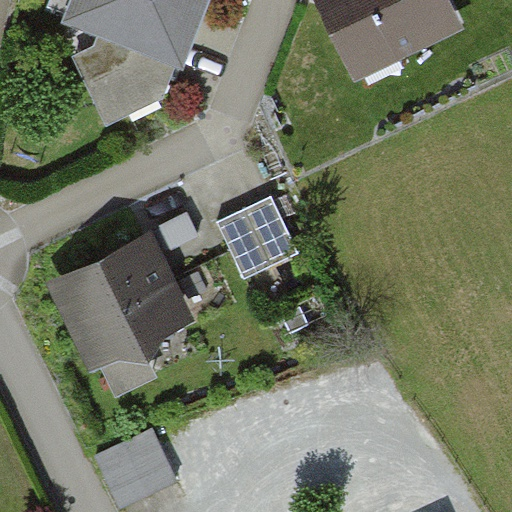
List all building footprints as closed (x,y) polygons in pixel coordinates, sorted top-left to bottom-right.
[(80,0),(76,12),(142,37),(131,66),(92,85),(109,120),(165,93),(199,0),(80,0)] [(326,0),(353,57),(390,39),(404,44),(454,21),(443,0),(326,0)] [(272,195),(219,221),(246,277),(300,252),(272,195)] [(145,243),(63,284),(99,355),(122,343),(149,354),(160,324),(181,314),(145,243)] [(175,480),(151,431),(99,456),(123,505),(175,480)]
